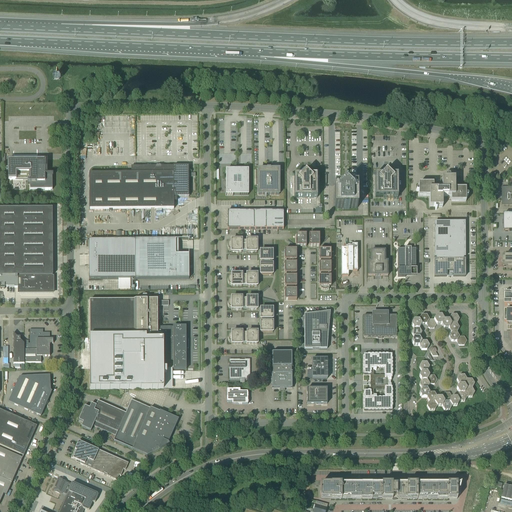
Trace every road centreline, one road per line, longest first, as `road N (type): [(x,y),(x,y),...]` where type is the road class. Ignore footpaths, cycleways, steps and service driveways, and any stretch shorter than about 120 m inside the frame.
road 1 (unclassified): [(208,105),(206,422),(345,422),(348,299),(484,296)]
road 2 (motorway): [(511,43),(60,29)]
road 3 (unclassified): [(484,296),(482,141),(349,115),(208,105)]
road 4 (unclassified): [(69,310),(67,107),(208,105)]
road 5 (secondary): [(138,511),(173,483),(220,461),(387,453)]
road 6 (motorway): [(0,39),(259,51)]
road 7 (motorway): [(259,51),(511,88)]
road 8 (motorway): [(259,51),(511,58)]
road 9 (motorway): [(287,0),(208,23),(60,29)]
road 10 (unclassified): [(18,511),(69,385),(69,310)]
road 11 (track): [(45,0),(229,0)]
road 12 (residential): [(466,477),(312,477)]
road 13 (unknown): [(70,377),(22,372),(3,397),(55,430)]
road 14 (secondary): [(511,421),(468,441),(387,453)]
road 15 (secondary): [(387,453),(451,455),(511,437)]
road 16 (motorway): [(511,30),(432,22),(394,0)]
road 17 (residential): [(337,506),(459,507)]
